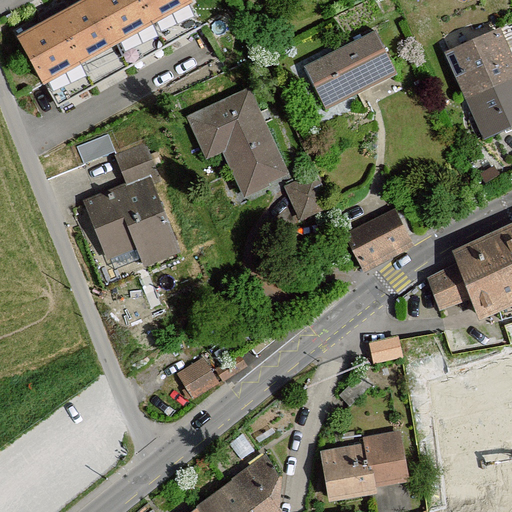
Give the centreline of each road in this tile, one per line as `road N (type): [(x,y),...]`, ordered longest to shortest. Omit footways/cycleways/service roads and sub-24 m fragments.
road 1 (residential): [(0,80),(156,466)]
road 2 (tertiary): [(343,317),(156,466)]
road 3 (tertiary): [(511,209),(414,261),(343,317)]
road 4 (residential): [(296,511),(343,317)]
